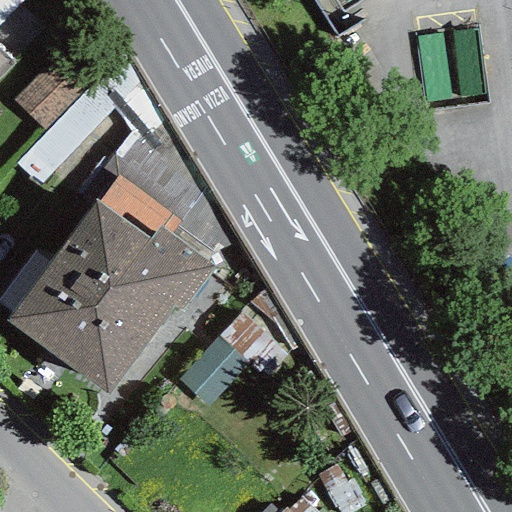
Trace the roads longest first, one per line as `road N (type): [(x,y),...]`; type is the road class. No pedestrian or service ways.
road 1 (secondary): [(508,511),(211,57)]
road 2 (secondary): [(211,57),(467,511)]
road 3 (residential): [(86,511),(0,428)]
